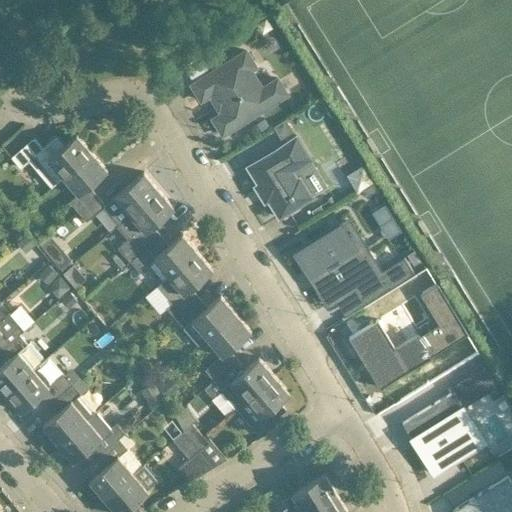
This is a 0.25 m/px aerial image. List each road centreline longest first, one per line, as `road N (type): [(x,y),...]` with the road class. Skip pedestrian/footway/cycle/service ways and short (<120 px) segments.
road 1 (residential): [(342,412),(153,104),(123,90),(48,104),(25,96),(0,68)]
road 2 (residential): [(179,511),(342,412)]
